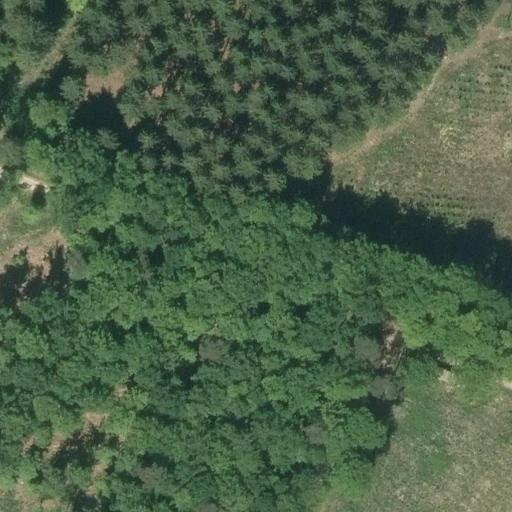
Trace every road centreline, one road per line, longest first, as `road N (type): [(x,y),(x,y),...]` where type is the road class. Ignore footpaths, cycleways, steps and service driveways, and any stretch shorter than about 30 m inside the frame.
road 1 (track): [(511,386),(0,174)]
road 2 (track): [(290,511),(389,335)]
